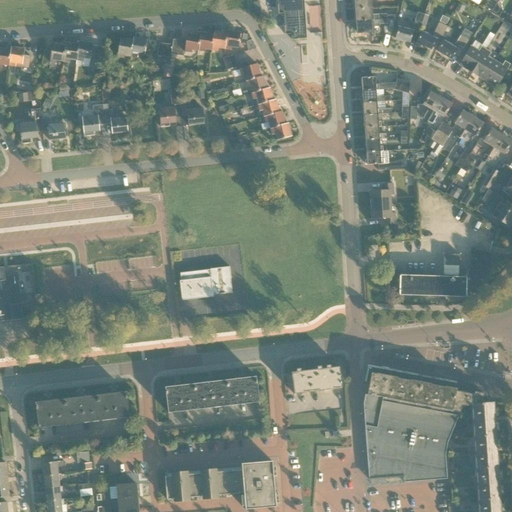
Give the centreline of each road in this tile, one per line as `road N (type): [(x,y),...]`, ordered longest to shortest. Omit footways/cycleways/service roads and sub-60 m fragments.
road 1 (residential): [(309,150),(252,25),(241,17),(0,35)]
road 2 (residential): [(18,180),(309,150)]
road 3 (residential): [(359,339),(340,144)]
road 4 (residential): [(511,125),(408,67),(337,60)]
road 5 (residential): [(273,350),(287,511)]
road 6 (tertiary): [(359,339),(510,325)]
road 7 (tertiary): [(142,367),(273,350)]
road 8 (tertiary): [(13,382),(142,367)]
road 9 (residential): [(13,382),(27,511)]
